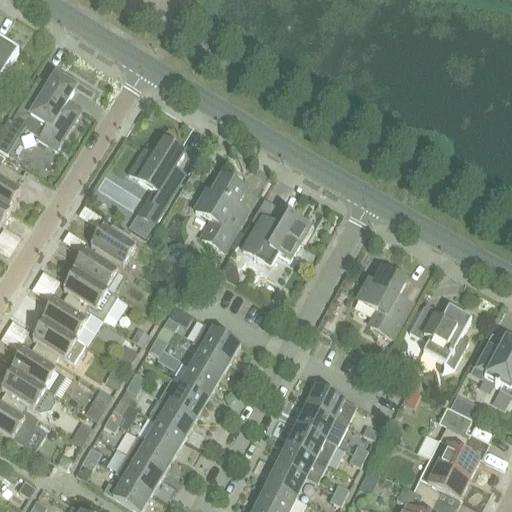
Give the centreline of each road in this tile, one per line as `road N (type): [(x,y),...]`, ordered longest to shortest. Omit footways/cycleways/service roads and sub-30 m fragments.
road 1 (residential): [(200,511),(371,203)]
road 2 (residential): [(0,302),(148,65)]
road 3 (residential): [(371,203),(148,65)]
road 4 (residential): [(511,278),(371,203)]
road 5 (residential): [(148,65),(44,0)]
